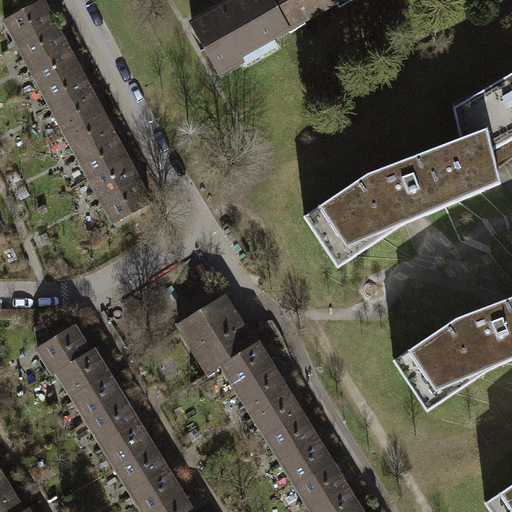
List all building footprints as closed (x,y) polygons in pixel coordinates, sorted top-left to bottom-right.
[(287,28),(271,0),(235,0),(193,24),(221,74),(243,62),(241,58),(289,31),(287,28)] [(271,0),(287,28),(302,20),(303,22),(342,0),(271,0)] [(18,45),(56,25),(43,2),(5,22),(18,45)] [(56,25),(18,45),(30,67),(68,47),(56,25)] [(42,89),(79,69),(68,47),(30,67),(42,89)] [(79,69),(42,89),(53,111),(91,91),(79,69)] [(511,75),(454,109),(459,132),(495,123),(506,144),(511,140),(511,75)] [(65,133),(103,113),(91,91),(53,111),(65,133)] [(103,113),(65,133),(77,156),(115,136),(103,113)] [(338,268),(401,226),(415,220),(501,184),(493,151),(506,144),(495,123),(459,132),(461,140),(368,175),(305,218),(338,268)] [(89,178),(127,158),(115,136),(77,156),(89,178)] [(101,200),(138,180),(127,158),(89,178),(101,200)] [(138,180),(101,200),(113,223),(151,203),(138,180)] [(221,366),(258,343),(251,331),(244,336),(240,328),(242,326),(224,297),(179,325),(209,373),(221,366)] [(428,411),(490,370),(511,360),(511,298),(459,318),(394,361),(428,411)] [(57,373),(91,352),(75,327),(38,349),(54,375),(57,373)] [(236,390),(273,367),(258,343),(221,366),(236,390)] [(72,397),(109,374),(94,350),(91,352),(57,373),(72,397)] [(273,367),(236,390),(251,414),(288,391),(273,367)] [(87,420),(124,398),(109,374),(72,397),(87,420)] [(266,437),(303,414),(288,391),(251,414),(266,437)] [(124,398),(87,420),(101,444),(138,422),(124,398)] [(303,414),(266,437),(280,461),(317,439),(303,414)] [(116,468),(153,445),(138,422),(101,444),(116,468)] [(295,485),(332,462),(317,439),(280,461),(295,485)] [(153,445),(116,468),(131,492),(167,469),(153,445)] [(332,462),(295,485),(310,510),(347,487),(332,462)] [(143,511),(151,511),(182,493),(167,469),(131,492),(143,511)] [(0,496),(12,490),(0,471),(0,496)] [(511,511),(511,485),(485,503),(491,511),(511,511)] [(311,511),(359,511),(362,511),(347,487),(310,510),(311,511)] [(12,490),(0,496),(0,511),(24,511),(25,511),(12,490)] [(193,511),(182,493),(151,511),(193,511)]
